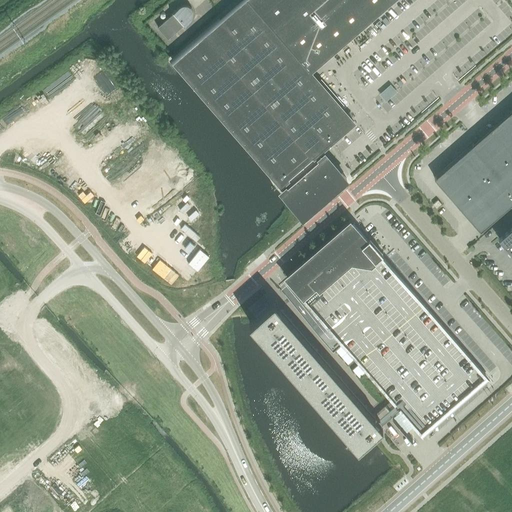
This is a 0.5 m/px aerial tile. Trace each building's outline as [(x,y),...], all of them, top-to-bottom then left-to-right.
[(303,216),(321,200),(347,178),(325,153),(324,154),(320,150),(354,121),(313,74),(310,70),(390,0),(242,0),(173,61),(175,63),(197,89),(276,180),(280,185),(296,171),(299,175),(281,191),(303,216)] [(179,7),(178,8),(174,11),(175,12),(158,27),(168,39),(185,24),(186,25),(190,21),(191,21),(192,20),(192,19),(193,17),(193,16),(194,15),(194,14),(194,13),(194,12),(193,11),(193,10),(192,9),(191,8),(190,7),(189,6),(188,6),(187,5),(186,5),(185,5),(183,5),(182,5),(180,6),(179,7)] [(511,115),(477,146),(474,143),(435,177),(481,230),(511,202),(511,109),(510,111),(511,113),(511,115)] [(433,204),(437,208),(442,204),(438,200),(433,204)] [(289,280),(280,288),(320,335),(329,327),(421,432),(423,430),(484,378),(485,377),(486,376),(485,375),(447,331),(381,255),(383,253),(376,246),(369,237),(367,239),(354,225),(355,225),(354,223),(352,224),(353,225),(290,279),(289,280)] [(511,226),(499,238),(507,247),(510,245),(511,247),(511,226)] [(255,316),(249,321),(251,323),(254,320),(360,441),(357,444),(358,446),(363,441),(382,425),(375,417),(281,308),(280,308),(274,300),(255,317),(255,316)] [(511,428),(433,499),(443,511),(450,511),(511,457),(511,428)]
